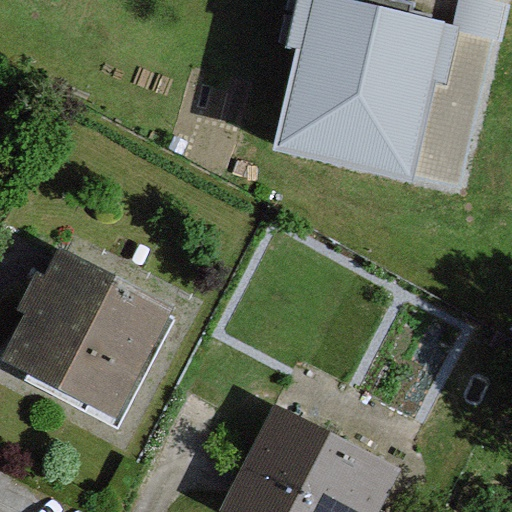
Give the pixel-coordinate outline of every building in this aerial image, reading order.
[(444,23),(432,20),(400,160),(297,136),(328,0),(326,0),(315,0),(282,148),(408,178),(444,23)] [(348,0),(348,5),(328,0),(297,136),(400,160),(432,20),(413,16),(415,7),(384,0),(348,0)] [(501,13),(466,5),(459,33),(494,41),(501,13)] [(73,396),(79,390),(112,408),(162,315),(60,261),(7,362),(73,396)] [(236,511),(366,511),(386,474),(280,422),(234,511),(236,511)]
